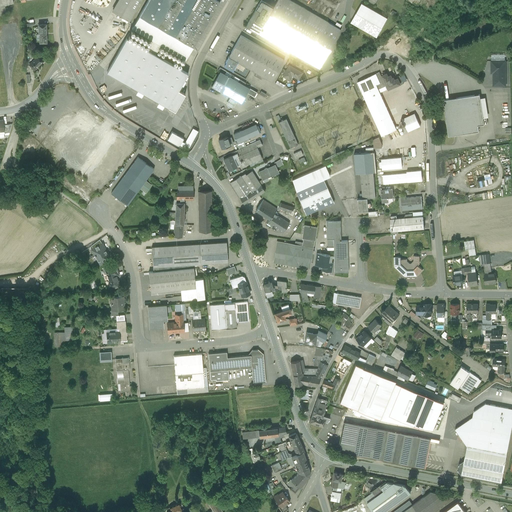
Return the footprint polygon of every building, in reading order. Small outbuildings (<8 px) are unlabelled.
[(0,0),(0,15),(7,13),(4,5),(14,2),(13,0),(0,0)] [(118,0),(112,11),(117,13),(124,0),(118,0)] [(141,0),(124,0),(117,13),(130,21),(141,0)] [(148,0),(139,16),(193,47),(220,1),(218,0),(148,0)] [(261,0),(260,0),(245,26),(258,34),(258,33),(273,7),(261,0)] [(277,0),(273,7),(258,33),(284,49),(290,52),(306,61),(319,68),(341,29),(328,22),(290,0),(277,0)] [(388,18),(362,3),(351,22),(377,37),(388,18)] [(153,41),(147,50),(127,38),(107,72),(175,111),(185,94),(178,90),(188,73),(155,54),(161,45),(186,60),(193,47),(139,16),(132,29),(153,41)] [(46,24),(38,24),(38,32),(40,32),(46,32),(46,24)] [(284,60),(241,35),(228,57),(237,62),(270,81),(274,78),(284,60)] [(38,56),(29,65),(34,70),(43,61),(38,56)] [(228,57),(225,62),(226,62),(224,66),(232,71),(237,62),(228,57)] [(505,60),(491,60),(491,70),(494,70),(494,72),(493,72),(493,85),(505,85),(505,60)] [(302,73),(289,65),(282,76),(287,79),(289,74),(298,79),(302,73)] [(224,74),(220,71),(211,86),(220,91),(229,76),(224,74)] [(396,129),(378,89),(387,85),(382,75),(381,76),(379,72),(357,82),(382,136),(396,129)] [(392,78),(391,75),(388,76),(387,73),(382,75),(387,85),(389,89),(400,84),(400,82),(398,78),(396,79),(394,80),(393,77),(392,78)] [(238,82),(229,76),(220,91),(241,103),(247,93),(249,88),(244,85),(238,82)] [(256,92),(249,88),(247,93),(254,97),(256,92)] [(480,94),(473,95),(478,125),(484,124),(483,118),(480,98),(480,94)] [(473,95),(443,100),(448,136),(479,131),(478,125),(473,95)] [(485,97),(480,98),(483,118),(487,117),(489,117),(485,97)] [(414,113),(402,119),(408,131),(420,126),(414,113)] [(286,118),(278,122),(290,148),(298,145),(286,118)] [(32,131),(35,133),(41,125),(36,122),(34,124),(32,123),(29,128),(33,130),(32,131)] [(12,124),(3,125),(4,131),(5,133),(9,133),(12,124)] [(84,140),(78,148),(88,156),(95,147),(106,131),(96,124),(84,140)] [(255,124),(233,134),(236,138),(238,143),(244,140),(260,133),(259,132),(256,126),(255,124)] [(193,128),(182,148),(187,151),(198,131),(193,128)] [(84,140),(70,130),(53,154),(77,172),(88,156),(78,148),(84,140)] [(227,136),(218,139),(221,147),(230,144),(227,136)] [(379,137),(373,139),(374,148),(382,148),(382,143),(379,137)] [(119,138),(88,180),(101,190),(132,148),(119,138)] [(182,141),(177,138),(174,143),(179,146),(182,141)] [(238,149),(235,151),(236,153),(256,144),(257,147),(262,145),(259,140),(246,146),(238,149)] [(237,144),(236,144),(238,149),(246,146),(244,140),(238,143),(237,144)] [(236,153),(241,164),(242,166),(249,163),(249,164),(262,158),(257,147),(256,144),(236,153)] [(356,174),(360,173),(373,172),(376,172),(374,152),(354,154),(356,174)] [(236,153),(224,159),(228,170),(241,164),(236,153)] [(138,157),(111,193),(127,205),(140,188),(146,180),(154,169),(138,157)] [(402,168),(401,157),(381,159),(381,162),(379,162),(380,168),(382,168),(382,169),(402,168)] [(262,158),(249,164),(250,167),(263,161),(262,158)] [(274,165),(259,172),(263,180),(278,173),(274,165)] [(292,180),(300,201),(322,191),(318,181),(323,179),(330,176),(325,165),(292,180)] [(260,185),(252,171),(251,171),(246,174),(245,173),(241,176),(250,191),(260,185)] [(373,172),(360,173),(363,198),(367,198),(375,197),(373,172)] [(492,174),(480,176),(480,180),(476,180),(477,186),(487,185),(487,182),(493,181),(492,174)] [(241,175),(230,182),(240,198),(250,191),(241,176),(241,175)] [(322,191),(328,189),(323,179),(318,181),(322,191)] [(146,180),(140,188),(146,193),(152,184),(146,180)] [(260,185),(250,191),(240,198),(244,204),(265,191),(261,184),(260,185)] [(334,203),(328,189),(322,191),(300,201),(306,215),(334,203)] [(384,190),(381,190),(382,196),(382,203),(388,202),(393,201),(392,197),(393,197),(392,189),(384,190)] [(185,191),(184,191),(184,199),(194,199),(193,190),(185,191)] [(184,191),(177,191),(176,203),(174,224),(173,237),(182,237),(183,224),(184,224),(184,199),(184,191)] [(211,191),(198,191),(199,231),(212,231),(211,191)] [(421,196),(401,198),(402,210),(422,208),(421,196)] [(363,198),(357,199),(358,211),(368,210),(367,198),(363,198)] [(277,209),(263,200),(261,203),(256,211),(269,219),(274,213),(277,209)] [(294,207),(280,203),(279,208),(291,212),(294,207)] [(289,223),(274,213),(269,219),(267,222),(283,232),(289,223)] [(423,216),(390,219),(391,231),(424,228),(423,216)] [(347,240),(341,240),(340,220),(326,221),(326,239),(333,239),(334,272),(348,272),(347,240)] [(316,227),(305,225),(303,234),(305,235),(303,243),(303,246),(312,248),(316,227)] [(98,240),(91,246),(93,249),(101,245),(98,240)] [(474,240),(464,241),(465,249),(468,249),(475,248),(474,240)] [(226,242),(152,247),(153,267),(193,264),(228,262),(226,242)] [(295,245),(277,242),(276,252),(274,262),(284,264),(285,259),(292,260),(292,263),(299,264),(299,266),(309,268),(310,262),(311,253),(312,248),(303,246),(295,245)] [(105,249),(102,244),(101,245),(93,249),(92,250),(95,255),(88,259),(88,260),(89,260),(91,265),(96,262),(97,262),(98,261),(99,264),(103,262),(104,263),(107,261),(106,260),(110,258),(108,254),(107,254),(104,250),(105,249)] [(329,255),(317,253),(315,265),(323,266),(322,270),(330,272),(332,262),(328,262),(329,255)] [(489,254),(479,255),(480,266),(484,266),(484,269),(491,269),(489,254)] [(414,261),(411,263),(409,263),(407,261),(407,259),(401,259),(401,256),(394,257),(394,267),(404,277),(417,276),(423,270),(418,265),(420,263),(420,256),(413,256),(414,261)] [(110,273),(109,268),(105,269),(111,286),(119,284),(117,276),(119,275),(116,266),(114,266),(115,271),(110,273)] [(234,266),(226,269),(228,274),(236,272),(234,266)] [(475,266),(471,267),(472,273),(468,274),(470,286),(478,284),(475,266)] [(153,271),(149,272),(151,292),(195,287),(193,267),(153,271)] [(491,269),(484,269),(485,273),(484,273),(485,283),(489,283),(489,282),(495,282),(496,282),(495,272),(491,273),(491,269)] [(462,274),(453,276),(454,284),(463,283),(462,274)] [(241,276),(230,279),(233,287),(238,285),(238,283),(246,281),(244,277),(241,276)] [(203,278),(195,279),(197,299),(205,298),(203,278)] [(271,280),(263,282),(262,284),(265,291),(270,290),(274,288),(273,284),(271,280)] [(286,282),(277,280),(277,285),(278,289),(281,289),(282,291),(286,291),(286,282)] [(250,293),(246,281),(238,283),(238,285),(242,296),(250,293)] [(315,286),(300,284),(299,291),(300,291),(307,292),(314,293),(315,286)] [(235,287),(227,289),(228,295),(237,292),(235,287)] [(1,288),(1,298),(29,298),(29,288),(1,288)] [(361,297),(337,293),(335,303),(359,307),(361,297)] [(123,296),(114,297),(115,299),(111,299),(111,305),(113,304),(114,310),(114,311),(118,310),(124,310),(123,302),(124,302),(123,296)] [(247,301),(234,303),(236,322),(249,321),(247,301)] [(224,303),(209,305),(211,330),(226,328),(224,303)] [(234,303),(224,303),(226,328),(236,327),(236,322),(234,303)] [(490,304),(490,303),(486,303),(486,312),(487,312),(487,318),(491,318),(491,312),(496,312),(496,304),(490,304)] [(431,304),(423,304),(423,306),(417,306),(417,313),(421,313),(421,317),(426,317),(426,315),(431,315),(431,313),(431,306),(431,304)] [(459,304),(451,304),(451,313),(451,319),(456,319),(456,313),(459,313),(459,304)] [(478,304),(467,304),(467,312),(468,312),(468,319),(472,319),(472,317),(477,317),(477,312),(478,312),(478,304)] [(150,325),(163,324),(163,319),(167,319),(166,312),(166,307),(166,305),(148,306),(150,325)] [(398,314),(389,306),(381,314),(389,321),(391,323),(398,314)] [(282,311),(275,314),(276,318),(275,319),(276,321),(277,321),(285,319),(284,315),(291,313),(289,309),(282,311)] [(182,314),(177,315),(177,324),(168,324),(168,333),(184,332),(183,323),(182,314)] [(340,316),(335,323),(338,326),(339,324),(343,318),(340,316)] [(353,324),(343,318),(339,324),(349,330),(353,324)] [(204,319),(192,320),(193,331),(205,330),(204,319)] [(376,319),(368,327),(376,335),(380,330),(378,328),(381,325),(376,319)] [(116,322),(117,329),(119,329),(119,331),(120,342),(127,341),(125,321),(116,322)] [(388,328),(387,333),(392,335),(394,336),(397,331),(391,327),(390,325),(388,328)] [(488,329),(482,329),(482,334),(486,334),(486,330),(492,330),(492,329),(496,329),(496,326),(488,326),(488,329)] [(418,340),(423,333),(418,329),(412,336),(418,340)] [(492,329),(492,330),(486,330),(486,334),(486,337),(490,337),(501,337),(501,329),(496,329),(492,329)] [(119,331),(106,332),(107,343),(120,342),(119,331)] [(316,334),(307,332),(305,342),(322,346),(327,335),(318,331),(316,334)] [(364,331),(356,339),(363,345),(370,338),(364,331)] [(63,332),(55,333),(55,347),(64,347),(63,332)] [(382,342),(377,336),(374,339),(380,345),(382,342)] [(503,344),(490,344),(490,349),(490,352),(495,352),(495,350),(499,350),(499,352),(503,352),(503,350),(503,344)] [(360,353),(345,345),(341,352),(357,360),(365,364),(366,360),(358,357),(360,353)] [(402,351),(396,347),(392,353),(398,357),(402,351)] [(324,349),(316,348),(315,355),(322,356),(324,349)] [(263,354),(257,349),(253,349),(248,355),(251,355),(252,367),(253,383),(266,382),(263,354)] [(111,352),(99,352),(100,362),(112,361),(111,352)] [(226,352),(208,353),(210,379),(216,379),(216,380),(229,379),(228,369),(252,367),(251,355),(248,355),(227,357),(226,352)] [(174,356),(177,389),(205,387),(203,368),(202,353),(174,356)] [(398,357),(392,353),(391,355),(400,361),(401,359),(398,357)] [(322,356),(315,355),(313,365),(319,366),(322,358),(322,356)] [(374,360),(368,357),(366,360),(365,364),(371,366),(374,360)] [(129,358),(115,359),(116,371),(121,370),(123,370),(128,370),(130,370),(129,358)] [(505,359),(493,358),(493,365),(493,368),(498,369),(498,368),(499,368),(499,366),(505,366),(505,359)] [(299,360),(290,362),(293,375),(301,373),(299,360)] [(318,368),(308,368),(304,368),(302,360),(299,360),(301,373),(303,373),(303,375),(315,375),(318,368)] [(319,366),(318,368),(315,375),(321,378),(328,365),(327,365),(323,363),(321,362),(319,366)] [(357,409),(373,371),(355,364),(339,402),(353,407),(357,409)] [(405,367),(401,365),(398,372),(397,373),(399,374),(408,379),(408,380),(411,381),(413,378),(410,376),(412,371),(405,367)] [(461,367),(450,383),(458,388),(466,377),(466,378),(467,376),(469,372),(461,366),(461,367)] [(394,370),(388,367),(386,373),(392,376),(394,370)] [(205,387),(177,389),(177,394),(209,392),(207,368),(203,368),(205,387)] [(128,370),(123,370),(121,370),(122,377),(117,378),(117,384),(120,384),(121,391),(126,391),(126,393),(131,392),(131,386),(129,386),(128,370)] [(373,371),(357,409),(375,417),(381,419),(396,383),(396,381),(373,371)] [(479,378),(470,372),(470,373),(467,376),(466,378),(460,387),(469,393),(478,379),(479,379),(479,378)] [(315,375),(303,375),(303,373),(301,373),(293,375),(295,385),(302,384),(316,386),(321,378),(315,375)] [(334,380),(332,384),(324,380),(322,385),(335,390),(340,381),(341,379),(335,375),(333,379),(334,380)] [(381,419),(414,425),(427,395),(396,383),(381,419)] [(452,392),(450,396),(458,401),(460,397),(452,392)] [(444,403),(427,395),(414,425),(433,429),(444,403)] [(328,401),(318,398),(312,414),(322,417),(323,415),(328,401)] [(511,426),(511,408),(485,403),(473,411),(473,416),(455,428),(455,429),(467,446),(507,454),(511,426)] [(344,411),(329,406),(327,412),(342,416),(344,411)] [(374,419),(375,417),(357,409),(353,407),(352,410),(374,419)] [(322,417),(312,414),(309,422),(323,427),(325,421),(327,422),(328,420),(329,420),(330,418),(323,415),(322,418),(322,417)] [(426,437),(346,422),(341,448),(354,453),(424,467),(429,440),(426,439),(426,437)] [(285,427),(277,428),(278,435),(286,433),(285,427)] [(277,428),(259,430),(259,437),(278,435),(277,428)] [(304,451),(296,433),(289,436),(296,452),(297,454),(303,451),(303,452),(304,451)] [(283,443),(278,445),(281,452),(286,450),(285,446),(284,446),(283,443)] [(266,445),(250,451),(251,455),(268,449),(266,445)] [(507,454),(467,446),(464,460),(459,464),(458,468),(458,469),(461,475),(501,482),(507,454)] [(446,450),(437,448),(436,456),(445,458),(446,450)] [(297,454),(291,456),(295,464),(305,459),(303,452),(303,451),(297,454)] [(257,453),(250,455),(254,462),(261,460),(260,457),(259,458),(257,453)] [(295,464),(296,464),(297,466),(296,466),(297,470),(299,470),(299,473),(310,475),(310,473),(310,472),(305,459),(295,464)] [(278,462),(271,466),(275,473),(282,469),(278,462)] [(343,473),(334,472),(333,479),(339,481),(341,481),(343,473)] [(299,473),(291,480),(295,484),(300,488),(310,477),(310,475),(299,473)] [(266,492),(272,490),(271,487),(274,486),(273,481),(264,485),(266,492)] [(405,485),(387,482),(364,498),(374,511),(384,511),(410,493),(405,485)] [(295,484),(290,489),(295,493),(300,488),(295,484)] [(410,500),(393,511),(432,511),(453,497),(453,496),(431,491),(413,504),(410,500)] [(288,500),(282,492),(278,495),(279,497),(276,500),(281,506),(282,507),(285,505),(290,501),(288,500)] [(222,508),(215,498),(208,502),(213,511),(216,511),(221,509),(222,508)] [(179,502),(169,507),(167,508),(168,511),(179,511),(183,510),(181,506),(183,505),(181,502),(179,503),(179,502)] [(465,511),(458,502),(443,511),(465,511)]
